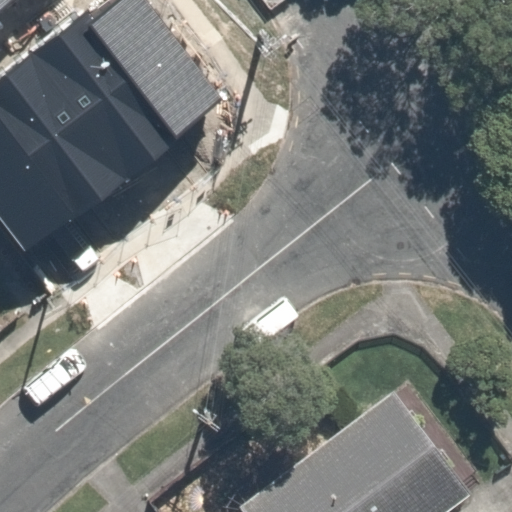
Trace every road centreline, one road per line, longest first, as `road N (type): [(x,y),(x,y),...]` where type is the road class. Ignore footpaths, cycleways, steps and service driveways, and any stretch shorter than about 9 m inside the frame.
road 1 (residential): [(0,482),(71,412),(443,134)]
road 2 (residential): [(443,134),(339,0)]
